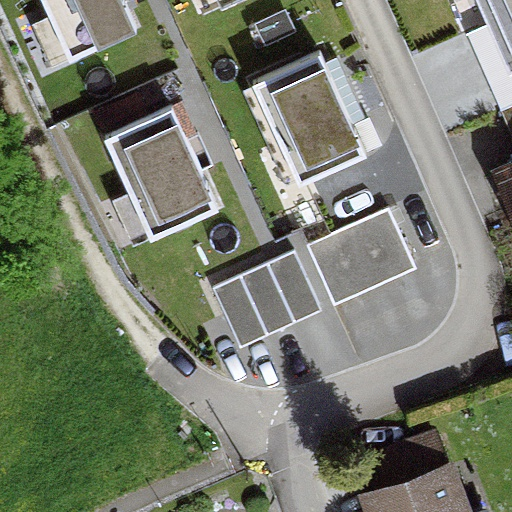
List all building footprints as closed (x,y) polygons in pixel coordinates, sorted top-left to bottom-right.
[(137,25),(126,0),(50,0),(73,52),(137,25)] [(511,0),(478,0),(511,76),(511,0)] [(304,181),(368,153),(323,48),(258,75),(304,181)] [(217,203),(172,100),(107,128),(152,231),(217,203)] [(511,102),(495,109),(507,136),(511,134),(511,102)] [(511,164),(496,171),(511,208),(511,164)] [(388,211),(309,245),(332,298),(411,264),(388,211)] [(292,254),(219,287),(244,342),(318,309),(292,254)] [(457,511),(430,436),(364,460),(376,492),(365,496),(371,511),(457,511)]
